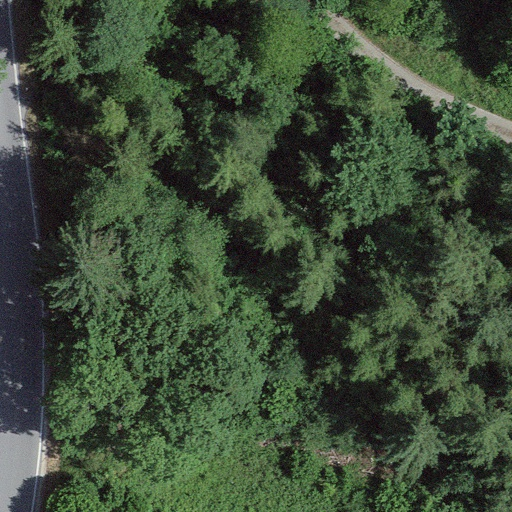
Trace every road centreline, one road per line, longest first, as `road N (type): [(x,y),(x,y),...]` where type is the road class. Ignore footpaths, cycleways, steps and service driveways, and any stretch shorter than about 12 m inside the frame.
road 1 (tertiary): [(0,194),(9,305),(0,487)]
road 2 (track): [(511,139),(392,83),(310,0)]
